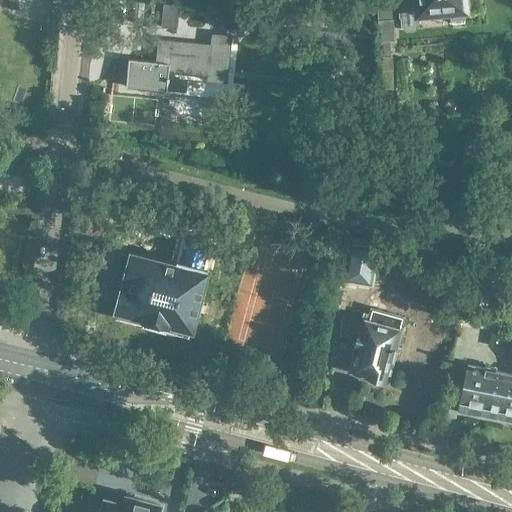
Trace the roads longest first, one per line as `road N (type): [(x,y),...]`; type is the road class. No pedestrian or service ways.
road 1 (unknown): [(0,123),(63,150),(86,144),(355,205),(511,222)]
road 2 (primary): [(511,498),(37,376)]
road 3 (residential): [(37,376),(77,0)]
